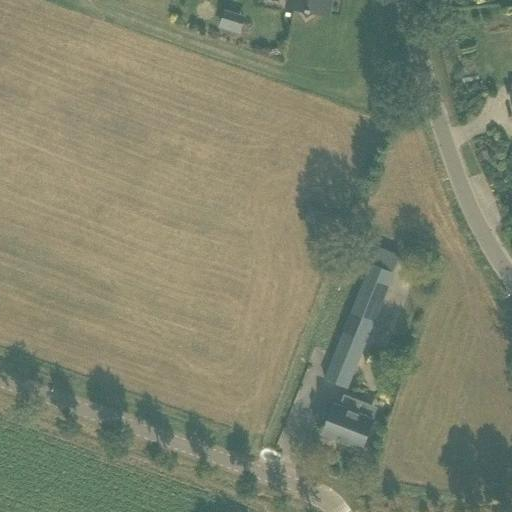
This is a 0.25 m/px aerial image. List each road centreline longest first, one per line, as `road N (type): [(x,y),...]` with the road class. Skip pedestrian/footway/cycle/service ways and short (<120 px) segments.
road 1 (unclassified): [(338,511),(317,493),(0,381)]
road 2 (unclassified): [(511,280),(459,178),(402,0)]
